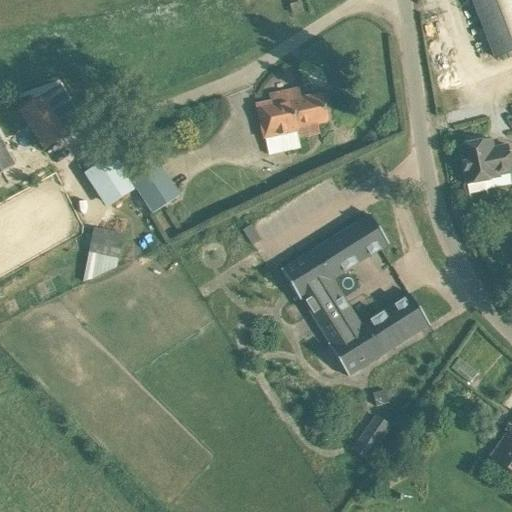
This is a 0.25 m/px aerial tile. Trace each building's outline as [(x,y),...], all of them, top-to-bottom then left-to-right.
[(511,0),(471,0),(494,57),(511,50),(511,0)] [(300,2),(291,9),(298,18),(307,11),(300,2)] [(59,85),(18,111),(44,150),(45,149),(44,149),(84,124),(59,85)] [(256,105),(263,137),(297,130),(298,139),(320,135),(317,124),(328,122),(322,93),(301,98),(299,88),(269,95),(271,101),(256,105)] [(0,140),(0,173),(14,166),(0,140)] [(487,150),(485,140),(459,146),(467,185),(498,178),(497,174),(511,170),(511,164),(508,146),(487,150)] [(154,156),(143,163),(125,173),(136,190),(150,213),(179,195),(154,156)] [(328,346),(348,377),(429,325),(410,294),(360,326),(332,280),(388,244),(370,215),(281,271),(300,300),(302,299),(331,344),(328,346)] [(124,233),(119,232),(93,227),(88,251),(103,254),(120,257),(124,233)] [(367,461),(391,426),(375,415),(351,449),(367,461)] [(511,427),(489,458),(511,474),(511,427)]
